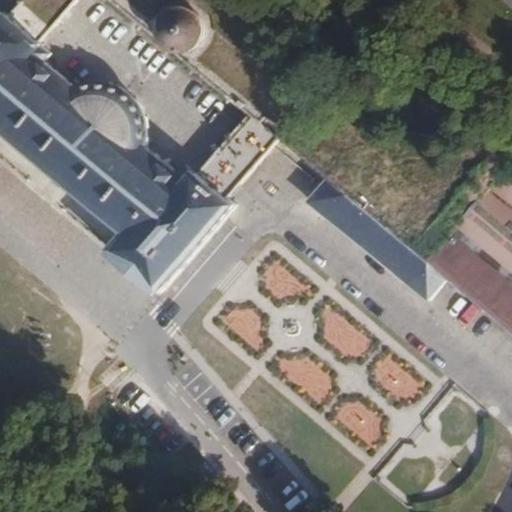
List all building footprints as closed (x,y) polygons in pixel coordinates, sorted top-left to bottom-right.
[(18,0),(6,15),(2,13),(0,14),(0,126),(126,232),(112,251),(160,292),(232,206),(226,200),(278,138),(247,112),(197,171),(189,173),(181,166),(175,173),(141,145),(141,117),(135,103),(121,91),(103,83),(82,84),(73,87),(47,66),(48,53),(40,46),(39,40),(72,0),(18,0)] [(203,35),(203,31),(202,23),(200,18),(196,14),(189,10),(186,9),(177,9),(172,10),(168,12),(162,18),(159,26),(158,34),(161,42),(163,46),(168,50),(176,54),(185,54),(190,52),(198,47),(202,39),(203,35)] [(511,168),(506,163),(495,177),(482,186),(497,200),(511,211),(511,168)] [(424,260),(327,179),(306,206),(427,305),(443,285),(511,340),(511,289),(460,247),(444,235),(424,260)] [(497,200),(482,186),(444,235),(460,247),(497,200)] [(84,461),(108,483),(130,458),(105,437),(94,450),(84,461)]
